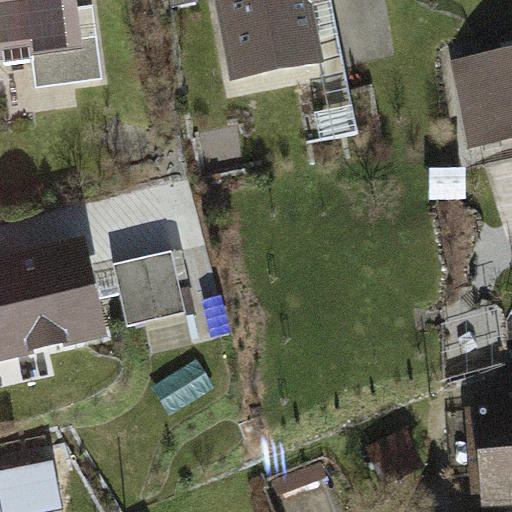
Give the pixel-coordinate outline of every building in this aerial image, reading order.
[(0,0),(0,57),(88,51),(84,0),(0,0)] [(220,0),(236,76),(317,59),(305,0),(306,0),(220,0)] [(511,52),(451,65),(468,147),(511,137),(511,52)] [(90,249),(0,268),(0,366),(110,343),(90,249)] [(177,255),(116,270),(132,334),(192,319),(177,255)] [(511,392),(479,394),(485,511),(496,511),(511,511),(511,392)] [(369,448),(387,490),(428,473),(411,431),(369,448)] [(3,474),(8,511),(69,511),(62,465),(3,474)]
